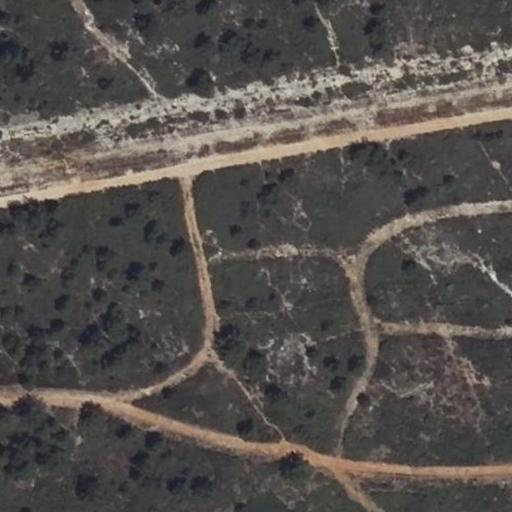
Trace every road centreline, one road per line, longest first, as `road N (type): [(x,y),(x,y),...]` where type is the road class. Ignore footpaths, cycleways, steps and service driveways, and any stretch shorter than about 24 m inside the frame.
road 1 (track): [(0,399),(66,402),(339,465),(511,466)]
road 2 (track): [(511,109),(0,194)]
